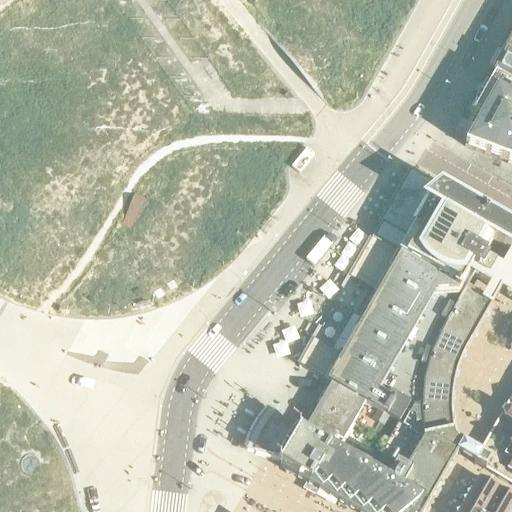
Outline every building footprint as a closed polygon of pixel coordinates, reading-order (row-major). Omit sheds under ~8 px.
[(272,34),(267,34),(284,53),(319,96),(319,90),(312,42),(310,43),(305,44),(299,44),(294,44),(288,41),(284,39),(282,37),(280,35),(272,34)] [(493,79),(511,89),(511,59),(506,56),(493,79)] [(511,89),(493,79),(472,117),(475,119),(469,130),(472,132),(464,147),(511,165),(511,89)] [(291,170),(299,176),(311,161),(304,155),(291,170)] [(382,226),(374,239),(439,276),(452,283),(458,287),(465,274),(490,288),(489,289),(483,300),(492,306),(498,295),(499,293),(511,300),(511,230),(487,217),(488,216),(483,214),(479,212),(478,208),(474,209),(465,204),(464,200),(460,201),(439,189),(409,172),(379,224),(382,226)] [(312,339),(297,366),(326,383),(331,385),(364,404),(382,415),(389,403),(372,393),(387,366),(391,368),(405,344),(401,341),(408,329),(413,331),(427,307),(423,304),(439,276),(374,239),(371,237),(347,279),(352,281),(374,293),(346,344),(348,345),(341,356),(339,355),(312,339)] [(387,366),(372,393),(389,403),(382,415),(383,415),(398,424),(386,444),(385,444),(376,459),(393,469),(386,480),(401,489),(428,505),(435,493),(457,455),(458,456),(473,464),(478,455),(464,446),(462,445),(460,444),(458,442),(457,441),(455,439),(454,437),(454,435),(452,429),(452,423),(451,417),(451,412),(451,406),(451,400),(452,394),(453,388),(454,383),(455,377),(457,372),(459,367),(461,362),(463,357),(466,352),(468,347),(492,306),(483,300),(482,301),(458,287),(452,283),(439,276),(423,304),(427,307),(413,331),(408,329),(401,341),(405,344),(391,368),(387,366)] [(246,450),(245,452),(253,454),(264,457),(281,461),(284,462),(281,465),(280,467),(308,483),(307,484),(315,489),(316,488),(339,500),(358,511),(424,511),(428,505),(401,489),(386,480),(386,481),(380,478),(359,466),(361,462),(353,458),(351,461),(348,460),(350,456),(343,452),(341,456),(336,453),(352,425),(364,404),(331,385),(319,407),(303,434),(300,432),(299,433),(300,434),(298,438),(295,435),(275,415),(269,410),(268,411),(265,415),(262,419),(259,423),(256,427),(253,431),(251,436),(249,440),(247,445),(246,450)] [(511,395),(478,455),(473,464),(511,486),(511,395)] [(54,441),(44,427),(45,434),(49,445),(50,449),(50,454),(48,457),(45,459),(42,460),(37,450),(0,470),(0,498),(7,511),(37,511),(63,498),(66,500),(72,504),(75,509),(77,511),(79,511),(77,503),(74,489),(70,475),(67,467),(63,458),(54,441)] [(511,511),(511,498),(503,494),(502,490),(498,491),(497,490),(496,486),(492,487),(483,482),(475,485),(470,493),(466,494),(467,499),(466,499),(462,501),(463,505),(459,511),(458,511),(511,511)]
